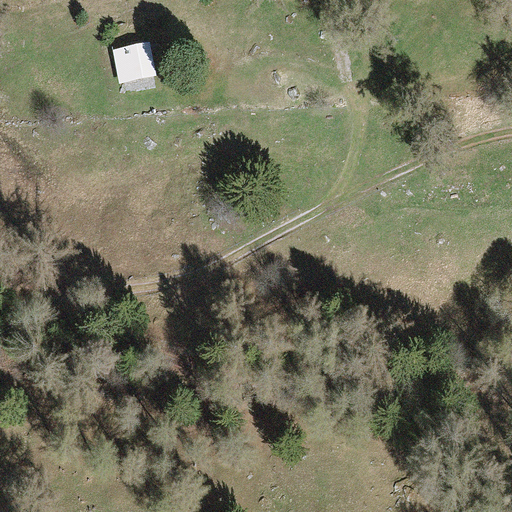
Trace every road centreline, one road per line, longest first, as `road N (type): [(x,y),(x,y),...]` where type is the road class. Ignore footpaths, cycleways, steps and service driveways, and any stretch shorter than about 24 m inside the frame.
road 1 (track): [(511,135),(424,162),(326,206),(207,273),(107,288),(73,310),(94,337),(255,370),(511,395)]
road 2 (track): [(227,85),(262,68),(349,86),(360,104),(356,136),(326,206)]
